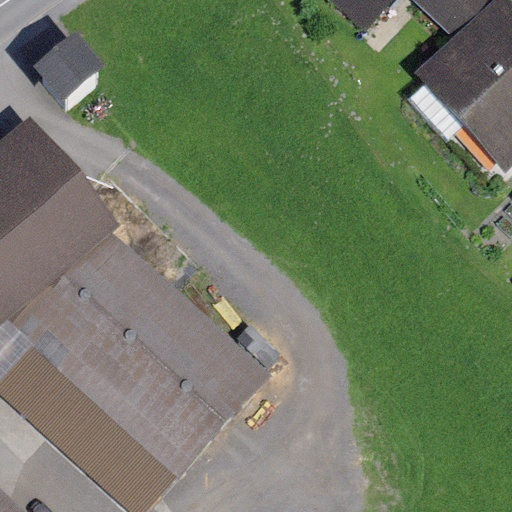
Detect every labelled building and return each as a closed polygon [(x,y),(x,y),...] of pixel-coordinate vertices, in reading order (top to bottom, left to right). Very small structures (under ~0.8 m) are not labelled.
[(402,0),(329,0),(372,36),(402,0)] [(511,9),(511,0),(429,0),(420,11),(462,46),(416,87),(509,187),(511,184),(511,19),(508,15),(511,9)] [(121,83),(98,50),(56,81),(80,113),(121,83)] [(151,225),(52,122),(0,165),(0,381),(142,511),(158,511),(293,375),(133,241),(151,225)] [(40,511),(0,472),(0,511),(40,511)]
